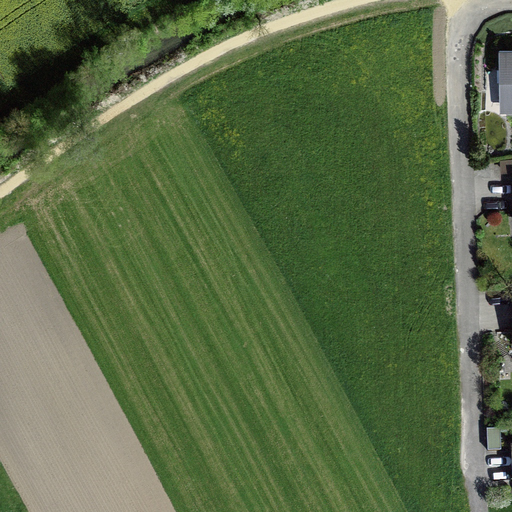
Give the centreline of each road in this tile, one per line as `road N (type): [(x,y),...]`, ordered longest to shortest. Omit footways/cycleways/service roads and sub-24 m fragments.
road 1 (residential): [(456,0),(479,511)]
road 2 (track): [(0,191),(102,117),(241,40),(371,0)]
road 3 (track): [(178,0),(0,117)]
